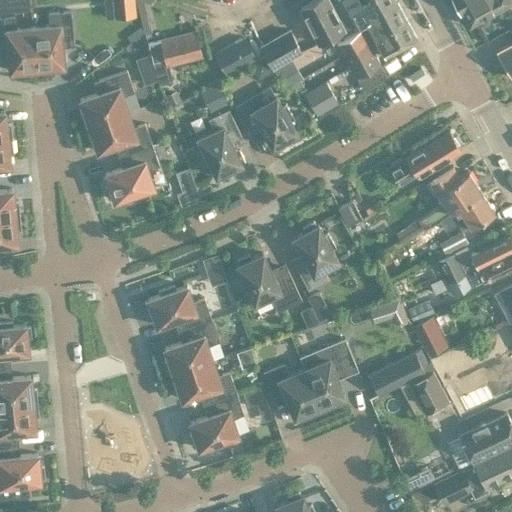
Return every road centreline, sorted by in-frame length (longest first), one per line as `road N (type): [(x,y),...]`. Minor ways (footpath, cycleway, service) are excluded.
road 1 (residential): [(468,70),(285,181),(145,246),(96,259)]
road 2 (residential): [(53,271),(41,101),(96,259)]
road 3 (residential): [(96,259),(178,494)]
road 4 (residential): [(75,511),(53,271)]
road 5 (residential): [(178,494),(327,444),(370,511)]
